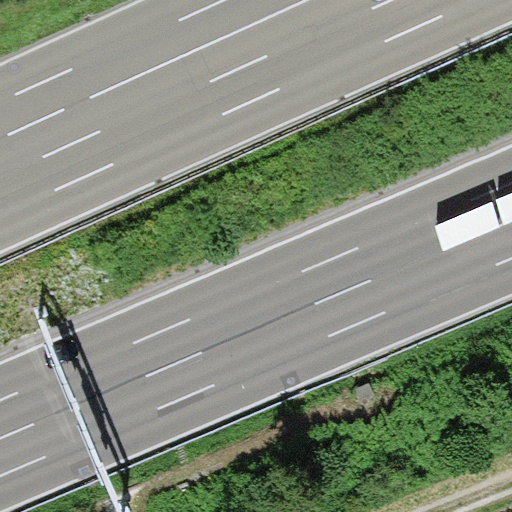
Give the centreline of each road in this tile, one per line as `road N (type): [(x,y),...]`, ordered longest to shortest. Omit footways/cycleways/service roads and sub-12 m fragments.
road 1 (motorway): [(0,434),(511,218)]
road 2 (motorway): [(371,0),(117,103)]
road 3 (motorway): [(328,0),(117,103)]
road 4 (motorway): [(117,103),(0,157)]
